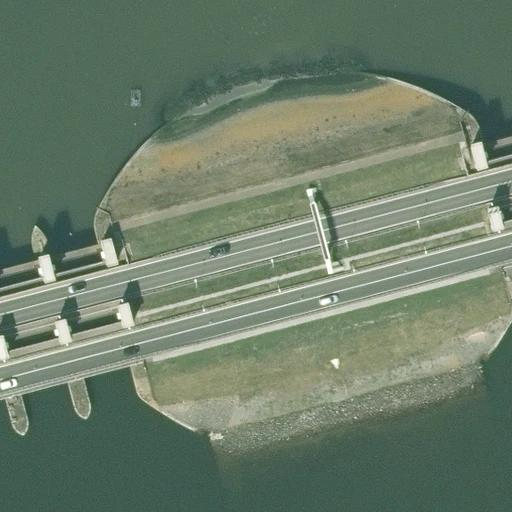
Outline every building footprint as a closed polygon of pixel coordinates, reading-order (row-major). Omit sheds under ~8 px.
[(110,239),(97,243),(101,257),(104,268),(116,265),(110,239)] [(50,255),(38,258),(41,272),(44,283),(57,280),(54,269),(50,255)] [(132,327),(126,304),(114,307),(117,320),(120,330),(132,327)] [(70,332),(67,319),(55,323),(58,335),(61,346),(73,342),(70,332)] [(7,348),(4,335),(0,336),(0,361),(10,359),(7,348)]
